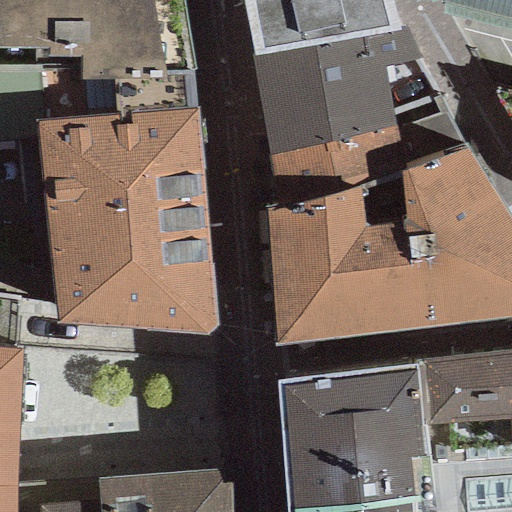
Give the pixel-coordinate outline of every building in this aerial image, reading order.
[(0,0),(0,143),(38,139),(36,123),(197,108),(195,70),(182,0),(0,0)] [(243,0),(253,55),(314,45),(398,30),(391,0),(243,0)] [(511,0),(429,0),(430,3),(440,3),(511,20),(511,0)] [(314,45),(331,142),(446,115),(406,29),(398,30),(314,45)] [(249,56),(268,156),(331,142),(314,45),(253,55),(249,56)] [(38,139),(56,324),(205,336),(218,325),(197,108),(36,123),(38,139)] [(268,156),(275,206),(301,203),(466,150),(446,115),(331,142),(268,156)] [(264,207),(274,345),(511,319),(511,222),(466,150),(301,203),(275,206),(264,207)] [(0,464),(16,465),(19,351),(0,349),(0,464)] [(511,349),(417,361),(419,366),(428,465),(511,456),(511,349)] [(419,366),(275,381),(288,511),(297,511),(414,501),(432,500),(428,465),(419,366)] [(414,501),(297,511),(511,511),(511,456),(428,465),(432,500),(414,501)] [(0,511),(16,511),(16,465),(0,464),(0,511)] [(229,511),(228,483),(219,483),(216,467),(98,479),(98,503),(38,507),(37,511),(229,511)]
